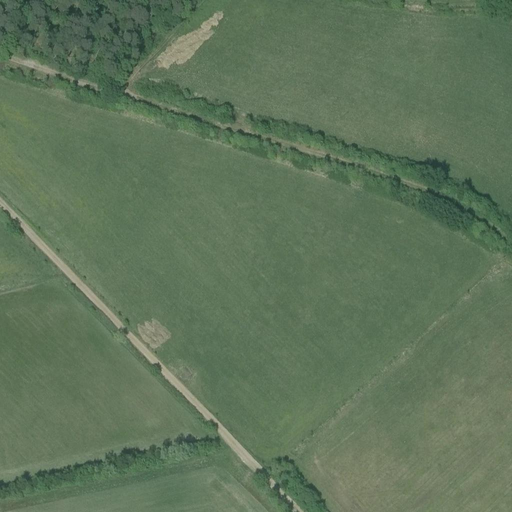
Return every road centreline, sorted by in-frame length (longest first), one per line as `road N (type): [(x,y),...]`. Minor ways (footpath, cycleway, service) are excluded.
road 1 (track): [(292,511),(0,204)]
road 2 (track): [(119,94),(419,188),(511,241)]
road 3 (track): [(0,55),(119,94)]
